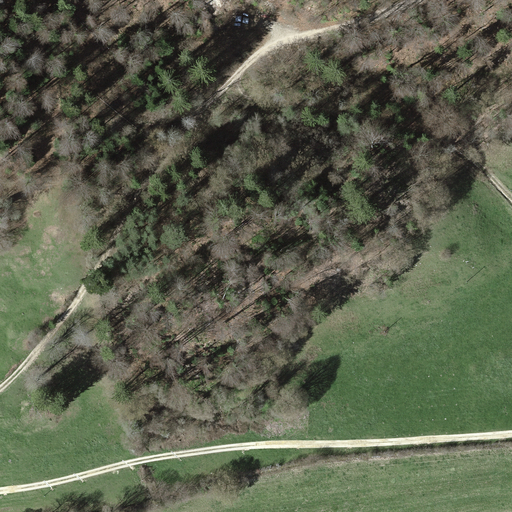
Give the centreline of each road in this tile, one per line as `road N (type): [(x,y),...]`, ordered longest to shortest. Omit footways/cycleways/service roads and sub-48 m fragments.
road 1 (track): [(511,201),(446,141),(266,107),(234,91),(250,61),(415,0)]
road 2 (track): [(0,493),(210,449),(511,435)]
road 3 (track): [(236,78),(161,158),(71,309),(0,387)]
